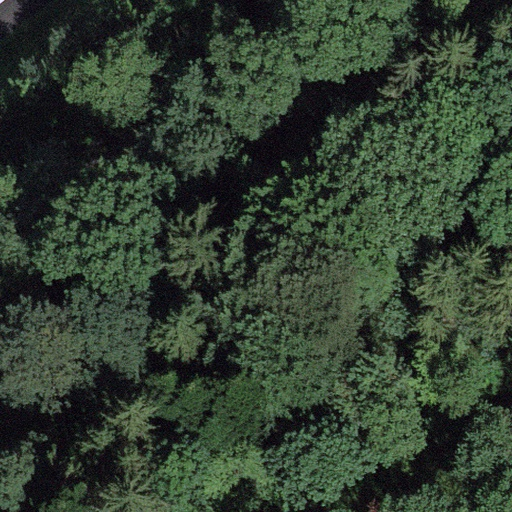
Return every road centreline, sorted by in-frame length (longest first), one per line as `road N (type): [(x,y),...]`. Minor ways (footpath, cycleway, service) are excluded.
road 1 (track): [(330,0),(148,118),(0,229)]
road 2 (track): [(0,419),(148,118)]
